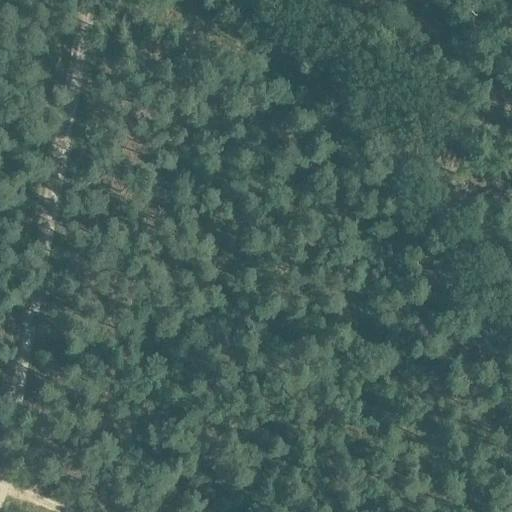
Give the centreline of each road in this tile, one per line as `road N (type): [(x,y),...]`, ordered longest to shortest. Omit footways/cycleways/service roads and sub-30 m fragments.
road 1 (track): [(174,0),(363,160),(403,211),(468,335),(511,385)]
road 2 (track): [(84,0),(0,433)]
